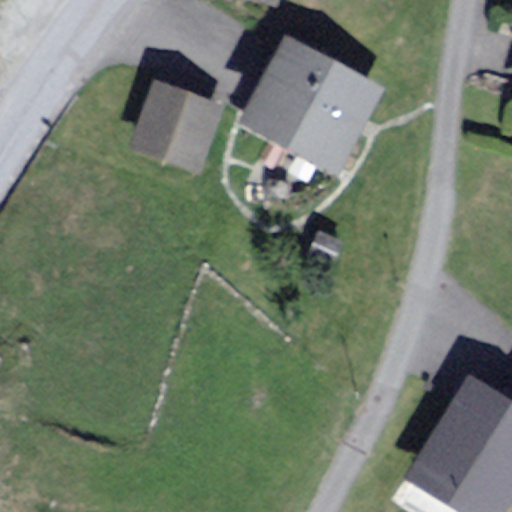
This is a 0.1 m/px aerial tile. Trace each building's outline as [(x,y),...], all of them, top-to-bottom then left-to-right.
[(275,0),(248,0),(272,9),(275,0)] [(376,98),(288,52),(248,128),(336,175),(376,98)] [(217,114),(161,91),(137,150),(194,172),(217,114)] [(334,262),(342,246),(321,236),(313,252),(334,262)] [(511,396),(504,409),(474,389),(414,483),(459,511),(500,511),(511,494),(511,396)]
